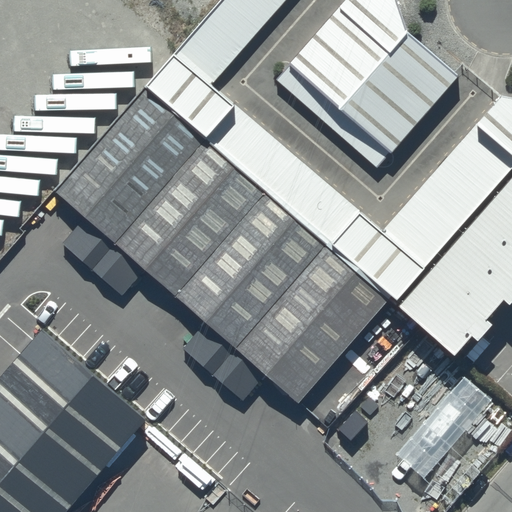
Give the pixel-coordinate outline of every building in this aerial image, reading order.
[(188,0),(136,59),(379,271),(406,241),(206,68),(265,0),(188,0)] [(452,58),(386,0),(310,0),(265,52),(374,147),(452,58)] [(379,271),(136,59),(43,166),(286,378),(379,271)] [(511,119),(406,241),(379,271),(450,332),(511,260),(511,119)] [(0,511),(32,511),(137,393),(35,305),(0,344),(0,511)] [(265,511),(249,498),(237,511),(265,511)]
